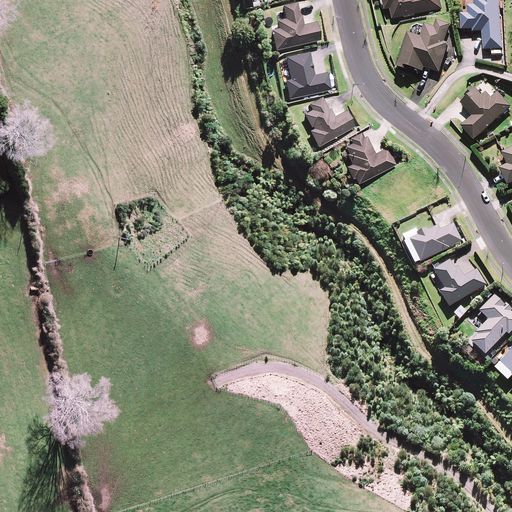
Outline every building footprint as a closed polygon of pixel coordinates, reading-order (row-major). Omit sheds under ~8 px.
[(393,19),(442,9),(439,0),(384,0),(386,11),(391,10),(393,19)] [(502,49),(498,0),(473,0),(474,5),(467,5),(468,13),(461,14),(462,30),(473,30),(473,32),(482,32),(484,50),(502,49)] [(271,30),(275,50),(320,40),(316,21),(303,24),(301,15),(299,15),(296,2),(282,5),(285,18),(276,20),(278,28),(271,30)] [(408,32),(397,66),(412,71),(413,68),(424,71),(425,68),(440,73),(448,47),(445,42),(451,24),(437,20),(435,27),(425,24),(421,37),(408,32)] [(285,80),(289,99),(331,90),(327,72),(314,75),(308,52),(284,57),(289,79),(285,80)] [(461,126),(474,140),(511,106),(498,92),(492,98),(486,92),(482,95),(475,87),(465,96),(466,98),(461,103),(473,116),(461,126)] [(318,147),(355,126),(346,110),(334,117),(330,108),(328,109),(321,97),(308,104),(311,110),(303,114),(310,127),(312,126),(313,128),(309,131),(318,147)] [(354,178),(357,184),(396,165),(387,147),(374,153),(366,136),(362,138),(360,133),(349,138),(351,143),(344,146),(348,154),(346,154),(351,164),(346,167),(352,179),(354,178)] [(499,168),(508,185),(511,182),(511,147),(502,153),(508,164),(499,168)] [(409,241),(420,263),(450,249),(449,248),(462,242),(453,224),(440,231),(438,226),(428,231),(427,229),(417,234),(418,236),(409,241)] [(440,293),(449,308),(486,286),(477,270),(465,277),(458,267),(455,270),(450,261),(434,271),(445,290),(440,293)] [(472,343),(486,356),(507,334),(509,335),(511,331),(511,313),(511,312),(511,311),(511,309),(506,304),(505,306),(495,296),(479,312),(488,321),(476,334),(478,336),(472,343)] [(511,350),(501,362),(511,371),(511,350)]
